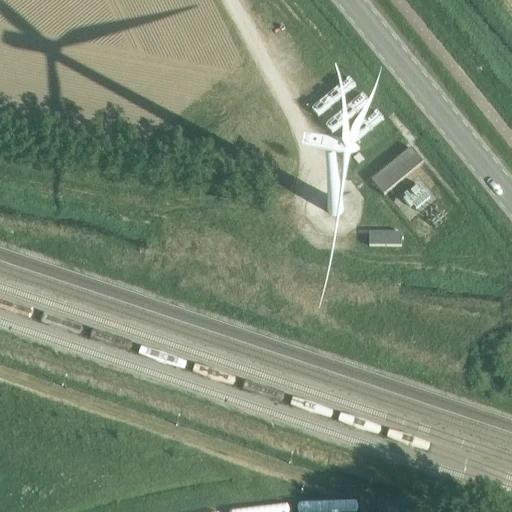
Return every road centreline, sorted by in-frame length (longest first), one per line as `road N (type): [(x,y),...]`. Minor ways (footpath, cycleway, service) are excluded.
road 1 (tertiary): [(511,200),(349,0)]
road 2 (track): [(230,0),(333,180)]
